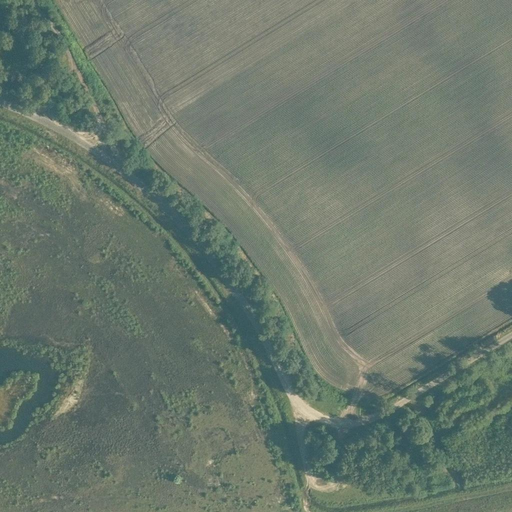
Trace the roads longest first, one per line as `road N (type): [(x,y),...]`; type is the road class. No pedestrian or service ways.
road 1 (unclassified): [(0,103),(101,155),(179,224),(221,273),(312,416),(368,418),(511,334)]
road 2 (track): [(101,155),(106,131),(38,0)]
